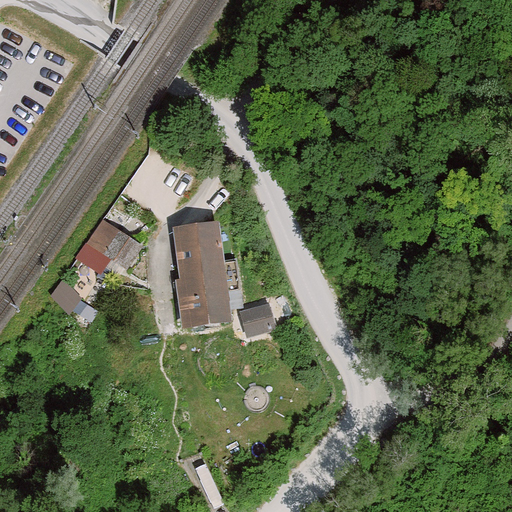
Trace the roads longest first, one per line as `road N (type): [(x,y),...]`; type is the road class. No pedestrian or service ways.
road 1 (unclassified): [(290,511),(346,447),(366,389),(328,333),(248,149),(202,102),(104,40),(60,0)]
road 2 (track): [(219,511),(182,433),(160,228)]
road 3 (track): [(229,127),(279,48),(331,0)]
